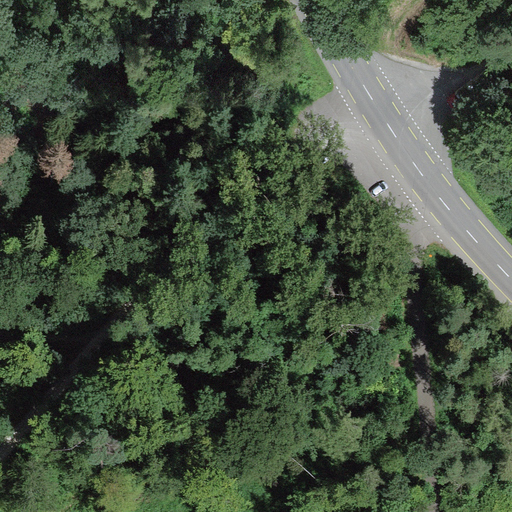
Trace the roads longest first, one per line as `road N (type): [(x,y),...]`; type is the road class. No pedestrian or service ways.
road 1 (track): [(0,452),(113,326),(285,158),(388,124)]
road 2 (tertiary): [(319,0),(415,164),(511,278)]
road 3 (track): [(511,55),(388,124)]
